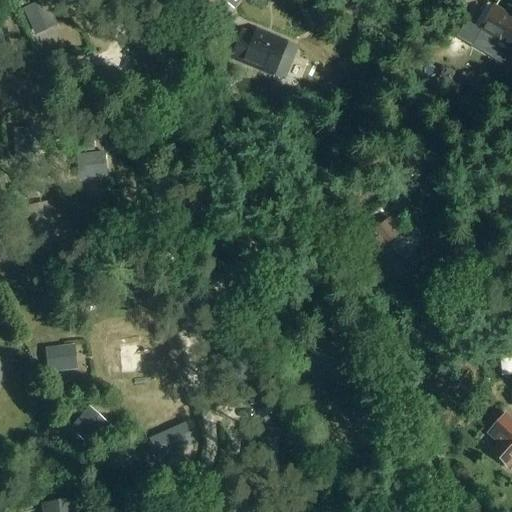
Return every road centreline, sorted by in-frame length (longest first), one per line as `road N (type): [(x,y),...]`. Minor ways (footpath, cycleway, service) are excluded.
road 1 (track): [(439,511),(397,380),(373,334),(297,230),(238,178),(211,129),(171,0)]
road 2 (track): [(174,511),(200,487),(214,444),(188,362),(137,87),(109,0)]
